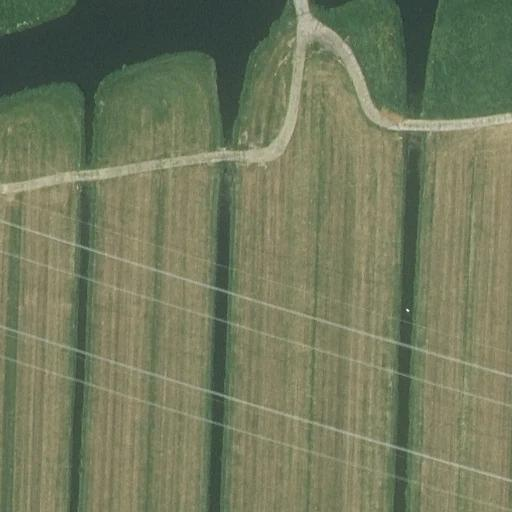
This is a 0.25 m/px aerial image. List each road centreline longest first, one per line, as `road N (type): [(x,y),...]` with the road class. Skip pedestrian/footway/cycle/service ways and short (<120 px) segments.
road 1 (track): [(0,187),(256,153),(287,121),(307,22)]
road 2 (track): [(511,119),(380,123),(337,45),(307,22),(300,0)]
